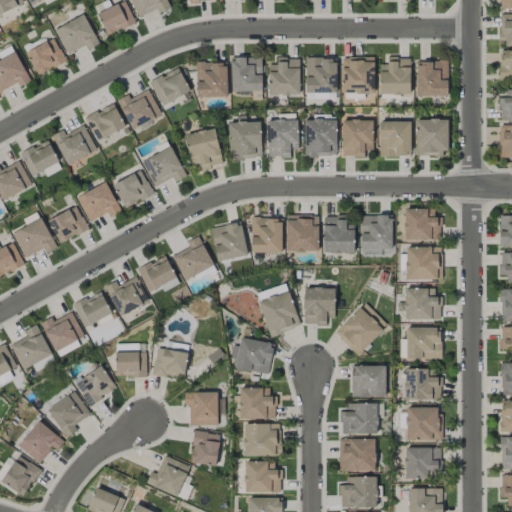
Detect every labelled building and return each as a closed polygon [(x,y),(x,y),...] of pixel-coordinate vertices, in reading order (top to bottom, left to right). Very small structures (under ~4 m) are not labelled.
[(0,0),(0,13),(23,5),(20,0),(0,0)] [(129,0),(137,18),(156,9),(158,13),(169,8),(165,0),(129,0)] [(511,0),(499,0),(499,8),(511,8),(511,0)] [(134,25),(125,1),(97,11),(105,35),(134,25)] [(511,13),(499,14),(499,45),(511,44),(511,13)] [(66,54),(86,45),(88,49),(98,45),(84,15),(54,28),(66,54)] [(37,75),(65,62),(54,38),(26,52),(37,75)] [(511,81),(511,50),(498,51),(499,82),(511,81)] [(0,91),(17,83),(19,87),(30,81),(15,52),(0,59),(0,91)] [(230,92),(261,91),(261,57),(230,58),(230,92)] [(373,58),(341,57),(340,93),(373,94),(373,58)] [(379,94),(409,94),(410,58),(387,57),(387,64),(379,64),(379,94)] [(268,94),(298,95),(299,58),(276,58),(276,65),(268,64),(268,94)] [(305,93),(336,93),(336,58),(305,58),(305,93)] [(416,96),(447,96),(447,61),(415,62),(416,96)] [(195,63),(196,97),(227,96),(226,62),(195,63)] [(149,80),(159,105),(189,93),(179,68),(149,80)] [(116,100),(130,129),(160,115),(148,89),(129,98),(127,95),(116,100)] [(511,89),(506,89),(506,98),(498,98),(499,121),(511,120),(511,89)] [(125,127),(112,103),(84,118),(96,142),(125,127)] [(298,150),(297,119),(266,120),(267,157),(290,157),(289,150),(298,150)] [(304,119),(303,156),(335,157),(336,120),(304,119)] [(414,119),(415,156),(447,156),(446,119),(414,119)] [(364,143),(372,144),(372,121),(342,120),(341,156),(364,157),(364,143)] [(228,122),(229,159),(261,158),(260,121),(228,122)] [(410,121),(378,122),(379,157),(410,156),(410,121)] [(498,157),(511,157),(511,124),(509,125),(509,131),(498,131),(498,157)] [(66,166),(96,150),(83,125),(64,135),(62,130),(51,136),(66,166)] [(200,169),(222,164),(214,128),(184,135),(191,165),(199,163),(200,169)] [(30,175),(58,163),(48,140),(20,152),(30,175)] [(154,187),(172,178),(174,182),(186,176),(170,146),(140,161),(154,187)] [(31,186),(18,160),(0,169),(0,197),(2,201),(31,186)] [(124,209),(153,194),(140,169),(111,184),(124,209)] [(107,213),(109,217),(119,212),(105,183),(76,196),(88,222),(107,213)] [(88,229),(76,206),(47,221),(59,244),(88,229)] [(434,209),(404,208),(403,240),(440,240),(440,217),(434,217),(434,209)] [(285,215),(285,251),(317,251),(318,215),(285,215)] [(511,215),(498,216),(499,247),(511,246),(511,215)] [(358,217),(359,249),(392,248),(390,216),(358,217)] [(322,217),(323,253),(354,252),(353,217),(322,217)] [(24,258),(43,249),(45,253),(55,248),(41,218),(11,232),(24,258)] [(281,218),(250,218),(250,253),(281,252),(281,218)] [(247,255),(240,221),(209,228),(217,262),(247,255)] [(213,266),(198,236),(186,242),(189,247),(171,255),(183,280),(213,266)] [(0,275),(23,265),(13,242),(0,247),(0,275)] [(441,280),(441,247),(406,246),(405,279),(441,280)] [(511,283),(511,252),(499,253),(499,275),(506,275),(506,283),(511,283)] [(137,270),(148,292),(160,286),(163,292),(178,284),(164,256),(137,270)] [(104,286),(118,316),(148,302),(136,276),(117,285),(115,281),(104,286)] [(335,288),(304,287),(303,325),(326,325),(326,319),(334,319),(335,288)] [(441,319),(440,296),(434,296),(434,288),(404,288),(404,320),(441,319)] [(511,288),(500,289),(500,322),(511,321),(511,288)] [(258,301),(269,335),(299,325),(288,292),(258,301)] [(82,327),(111,315),(102,295),(87,302),(85,298),(72,304),(82,327)] [(334,333),(357,356),(387,325),(363,302),(334,333)] [(51,317),(40,323),(54,352),(83,337),(71,312),(52,321),(51,317)] [(8,345),(22,370),(51,354),(35,325),(24,331),(26,336),(8,345)] [(511,326),(499,327),(499,350),(509,350),(509,357),(511,356),(511,326)] [(441,328),(406,327),(405,359),(440,359),(441,328)] [(269,373),(272,343),(239,339),(239,346),(232,345),(229,368),(269,373)] [(9,370),(15,368),(5,345),(0,347),(0,384),(13,378),(9,370)] [(187,352),(155,348),(152,374),(184,377),(187,352)] [(145,377),(146,352),(115,352),(115,377),(145,377)] [(511,363),(500,363),(500,395),(511,394),(511,363)] [(116,388),(100,365),(73,384),(89,407),(116,388)] [(385,397),(384,365),(350,366),(351,397),(385,397)] [(441,377),(433,377),(434,369),(404,368),(403,399),(440,400),(441,377)] [(239,419),(276,418),(275,396),(269,396),(268,388),(239,388),(239,419)] [(46,410),(66,438),(77,430),(74,425),(90,415),(74,391),(46,410)] [(216,392),(183,393),(184,406),(189,405),(189,425),(217,425),(216,392)] [(500,432),(511,431),(511,400),(499,401),(500,432)] [(340,434),(376,434),(376,404),(346,403),(346,411),(340,411),(340,434)] [(440,407),(405,408),(405,441),(441,440),(440,407)] [(17,445),(38,463),(52,448),(55,451),(63,442),(38,420),(17,445)] [(280,423),(243,423),(243,456),(280,456),(280,423)] [(190,463),(216,465),(218,434),(192,432),(190,463)] [(500,470),(511,469),(511,437),(500,437),(500,470)] [(338,471),(374,471),(375,439),(338,439),(338,471)] [(434,479),(434,470),(440,470),(441,448),(405,447),(404,478),(434,479)] [(0,470),(0,480),(1,481),(16,454),(11,451),(0,470)] [(1,482),(22,496),(40,470),(18,456),(1,482)] [(150,471),(145,485),(177,497),(189,466),(163,456),(156,473),(150,471)] [(273,461),(243,461),(244,493),(281,492),(280,469),(274,470),(273,461)] [(511,475),(499,475),(500,497),(506,497),(506,506),(511,506),(511,475)] [(376,507),(376,477),(345,477),(346,485),(338,485),(339,508),(376,507)] [(86,511),(119,511),(124,498),(94,488),(86,511)] [(441,511),(441,488),(407,489),(408,511),(441,511)] [(280,511),(281,498),(247,498),(246,511),(280,511)]
